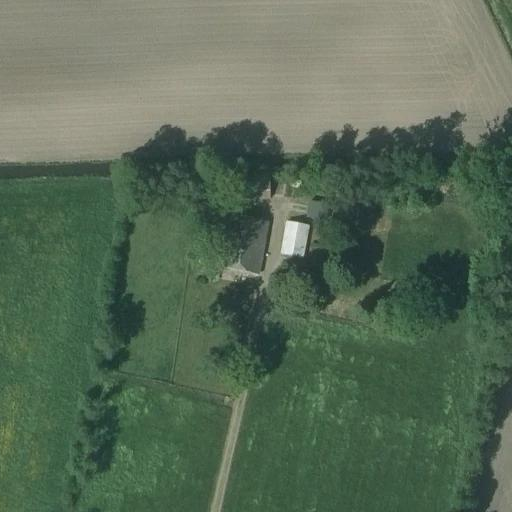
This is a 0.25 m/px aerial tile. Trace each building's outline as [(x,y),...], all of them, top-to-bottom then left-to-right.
[(269,176),(237,177),(238,194),(270,193),(269,176)] [(288,200),(293,179),(278,176),(274,197),(288,200)] [(270,193),(238,194),(238,202),(271,201),(270,193)] [(333,206),(333,217),(357,218),(358,206),(333,206)] [(227,216),(218,269),(257,276),(266,223),(227,216)] [(287,223),(281,254),(293,256),(298,225),(287,223)] [(298,225),(293,256),(305,259),(306,255),(309,255),(312,238),(309,237),(310,228),(298,225)]
